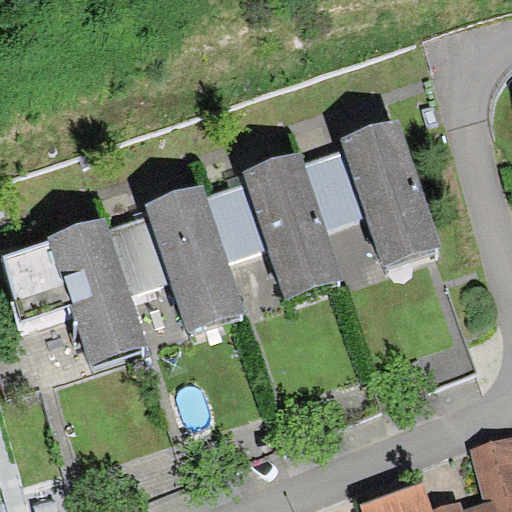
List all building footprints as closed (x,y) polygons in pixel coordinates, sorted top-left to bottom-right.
[(396,122),(341,141),(346,153),(305,166),(329,231),(367,218),(385,268),(440,249),(396,122)] [(301,153),(243,174),(247,187),(209,200),(232,263),(268,250),(285,297),(345,276),(329,231),(305,166),(301,153)] [(172,280),(189,328),(248,307),(232,263),(209,200),(204,187),(146,207),(150,218),(109,233),(131,295),(172,280)] [(104,219),(3,257),(23,320),(72,304),(91,360),(146,342),(131,295),(109,233),(104,219)] [(443,395),(485,379),(464,323),(421,340),(443,395)] [(422,511),(420,505),(395,511),(511,511),(511,452),(479,462),(493,510),(487,511),(422,511)]
